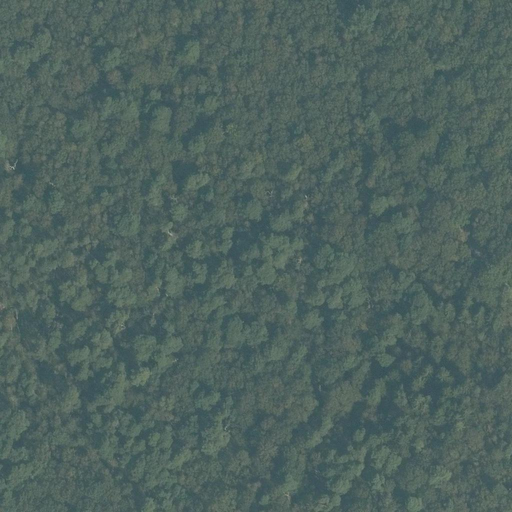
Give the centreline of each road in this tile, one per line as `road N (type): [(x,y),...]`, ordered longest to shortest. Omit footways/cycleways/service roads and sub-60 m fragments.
road 1 (track): [(457,216),(217,511)]
road 2 (unclassified): [(511,294),(484,264),(469,226),(476,192),(511,148)]
